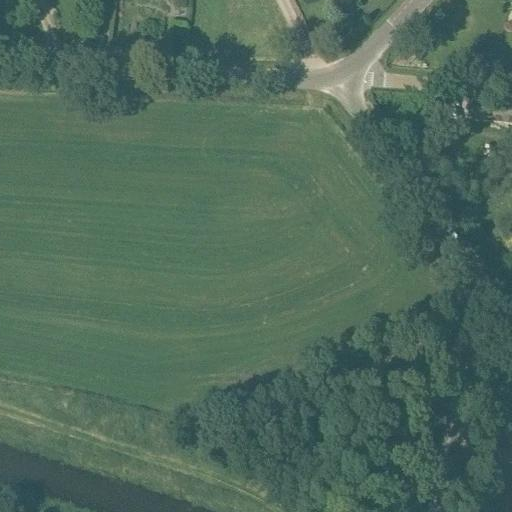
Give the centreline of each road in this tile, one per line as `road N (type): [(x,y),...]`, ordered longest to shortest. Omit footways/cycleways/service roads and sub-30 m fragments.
road 1 (unclassified): [(439,511),(478,344),(480,292),(463,251),(340,81)]
road 2 (unclassified): [(0,63),(340,81)]
road 3 (unclassified): [(511,91),(340,81)]
